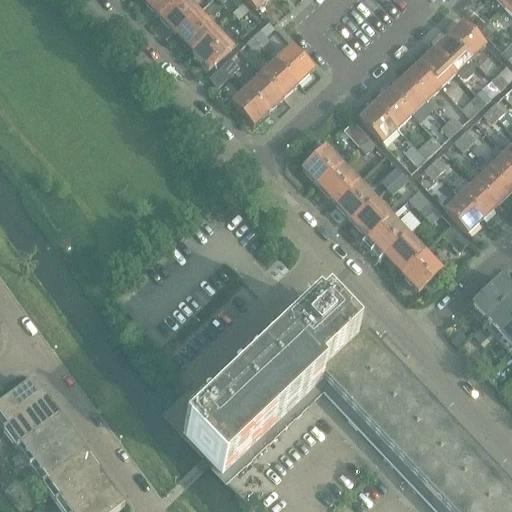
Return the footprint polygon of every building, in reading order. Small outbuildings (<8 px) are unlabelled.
[(143,0),(141,3),(158,21),(180,0),(143,0)] [(181,0),(180,0),(158,21),(174,39),(197,17),(181,0)] [(241,0),(255,14),(269,0),(241,0)] [(511,0),(489,0),(502,13),(511,3),(511,0)] [(511,3),(502,13),(511,23),(511,3)] [(238,23),(247,14),(241,7),(232,16),(238,23)] [(197,17),(174,39),(190,56),(214,34),(197,17)] [(482,19),(473,27),(480,34),(489,25),(482,19)] [(445,41),(467,65),(485,48),(463,24),(445,41)] [(489,25),(480,34),(486,40),(495,32),(489,25)] [(259,33),(251,41),(261,51),(269,43),(259,33)] [(214,34),(190,56),(207,74),(231,52),(214,34)] [(251,41),(245,46),(255,56),(261,51),(251,41)] [(431,55),(453,78),(467,65),(445,41),(431,55)] [(511,49),(511,48),(501,56),(507,63),(511,58),(511,49)] [(274,65),(297,89),(312,75),(290,51),(274,65)] [(417,68),(439,92),(453,78),(431,55),(417,68)] [(223,69),(232,78),(239,71),(231,62),(223,69)] [(260,79),(282,102),(297,89),(274,65),(260,79)] [(402,82),(424,106),(439,92),(417,68),(402,82)] [(217,93),(232,78),(223,69),(208,84),(217,93)] [(498,77),(507,86),(511,82),(511,78),(505,71),(498,77)] [(246,93),(268,116),(282,102),(260,79),(246,93)] [(387,96),(409,119),(424,106),(402,82),(387,96)] [(482,92),(474,100),(482,109),(490,101),(482,92)] [(253,130),(268,116),(246,93),(231,107),(253,130)] [(373,110),(395,133),(409,119),(387,96),(373,110)] [(474,100),(469,105),(477,114),(482,109),(474,100)] [(487,114),(496,124),(504,116),(495,106),(487,114)] [(360,122),(382,145),(395,133),(373,110),(360,122)] [(490,129),(496,124),(487,114),(481,119),(490,129)] [(444,127),(453,137),(462,129),(453,119),(444,127)] [(343,134),(358,150),(368,141),(352,125),(343,134)] [(439,132),(448,142),(453,137),(444,127),(439,132)] [(458,142),(467,151),(475,144),(466,134),(458,142)] [(368,141),(358,150),(365,157),(375,148),(368,141)] [(461,156),(467,151),(458,142),(452,146),(461,156)] [(410,150),(424,164),(432,156),(423,147),(417,154),(412,148),(410,150)] [(502,158),(511,168),(511,148),(504,157),(502,158)] [(487,173),(510,197),(511,194),(511,168),(502,158),(504,157),(496,149),(489,155),(497,163),(488,171),(487,173)] [(403,157),(417,171),(424,164),(410,150),(403,157)] [(300,174),(316,190),(340,168),(324,151),(300,174)] [(429,169),(438,179),(446,171),(436,162),(429,169)] [(473,186),(495,210),(510,197),(487,173),(488,171),(481,164),(475,169),(483,177),(473,186)] [(340,168),(316,190),(333,208),(357,186),(340,168)] [(432,184),(438,179),(429,169),(423,174),(432,184)] [(380,185),(386,191),(401,177),(395,170),(380,185)] [(401,177),(386,191),(393,198),(408,184),(401,177)] [(357,186),(333,208),(349,226),(373,203),(357,186)] [(458,200),(481,224),(495,210),(473,186),(458,200)] [(444,213),(467,237),(481,224),(458,200),(444,213)] [(373,203),(349,226),(366,244),(390,221),(373,203)] [(419,215),(424,221),(434,211),(429,205),(419,215)] [(434,211),(424,221),(431,227),(440,218),(434,211)] [(390,221),(366,244),(382,260),(406,238),(390,221)] [(458,256),(468,247),(451,229),(441,238),(458,256)] [(406,238),(382,260),(399,278),(422,255),(406,238)] [(422,255),(399,278),(416,296),(439,273),(422,255)] [(511,296),(499,282),(470,310),(484,325),(511,299),(511,296)] [(511,299),(484,325),(498,340),(511,326),(511,299)] [(181,436),(202,459),(210,467),(213,471),(220,478),(220,477),(229,469),(230,468),(238,476),(289,428),(322,397),(323,395),(335,408),(334,409),(430,511),(511,511),(511,485),(389,357),(378,345),(367,333),(355,345),(324,310),(323,311),(286,346),(281,342),(190,428),(181,436)] [(511,326),(498,340),(511,354),(511,326)] [(460,335),(450,344),(456,350),(466,341),(460,335)] [(26,387),(0,405),(0,432),(1,434),(40,406),(26,387)] [(40,406),(1,434),(14,452),(53,424),(40,406)] [(53,424),(14,452),(27,470),(66,442),(53,424)] [(66,442),(27,470),(39,487),(78,459),(66,442)] [(78,459),(39,487),(53,506),(92,477),(78,459)] [(92,477),(53,506),(57,511),(80,511),(104,495),(92,477)] [(116,511),(104,495),(80,511),(116,511)]
